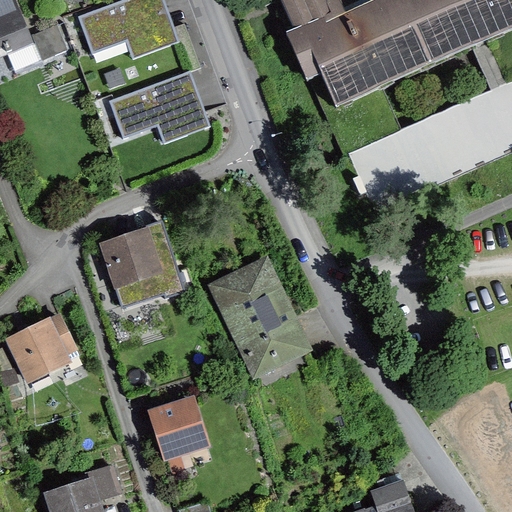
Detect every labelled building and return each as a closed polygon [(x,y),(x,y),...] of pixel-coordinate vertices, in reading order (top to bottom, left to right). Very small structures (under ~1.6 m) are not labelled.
[(0,0),(0,56),(32,43),(13,0),(0,0)] [(160,0),(135,0),(80,22),(93,56),(129,41),(137,64),(179,47),(160,0)] [(511,0),(284,0),(281,2),(381,208),(511,149),(511,0)] [(57,26),(33,37),(43,61),(67,51),(57,26)] [(188,74),(104,105),(119,144),(155,131),(162,149),(210,131),(188,74)] [(148,230),(97,249),(116,298),(166,280),(148,230)] [(265,262),(209,289),(255,386),(312,359),(265,262)] [(61,318),(11,342),(29,380),(79,356),(61,318)] [(192,400),(148,415),(164,466),(209,451),(192,400)] [(91,484),(47,499),(51,511),(102,511),(99,501),(121,494),(111,464),(87,472),(91,484)] [(414,511),(404,485),(371,497),(376,511),(414,511)]
